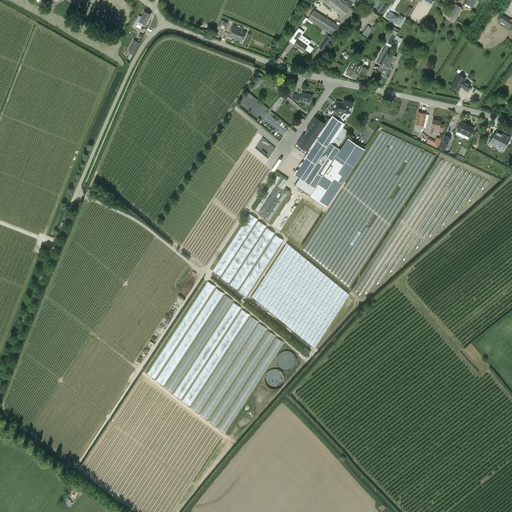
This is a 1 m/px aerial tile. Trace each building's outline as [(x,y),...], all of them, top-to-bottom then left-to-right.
[(322,0),(323,1),(322,1),(342,17),(349,8),(353,2),(354,0),(322,0)] [(456,4),(449,16),(455,19),(462,8),(456,4)] [(334,35),(339,26),(313,10),(308,19),(334,35)] [(150,14),(144,11),(142,17),(139,15),(135,23),(138,24),(142,26),(143,23),(145,24),(150,14)] [(402,20),(389,12),(386,17),(399,26),(402,20)] [(511,20),(503,14),(499,20),(510,27),(511,23),(511,20)] [(222,20),(221,20),(218,27),(219,27),(218,29),(224,32),(225,29),(225,30),(228,23),(228,22),(229,20),(223,17),(222,20)] [(242,28),(233,24),(228,36),(242,42),(246,32),(242,30),(242,28)] [(361,34),(366,38),(373,29),(368,25),(361,34)] [(297,48),(298,47),(303,51),(307,45),(299,39),(302,35),(298,32),(294,38),(297,40),(293,45),(297,48)] [(391,48),(397,37),(397,36),(389,32),(383,43),(386,45),(376,63),(381,66),(391,48)] [(322,43),(326,46),(332,39),(327,36),(322,43)] [(402,40),(397,37),(391,48),(396,51),(402,40)] [(134,40),(128,51),(134,53),(139,43),(134,40)] [(392,69),(391,69),(397,57),(390,54),(384,66),(385,66),(382,75),(388,77),(392,69)] [(355,79),(362,66),(353,61),(346,74),(355,79)] [(457,74),(450,86),(458,90),(460,87),(467,91),(470,85),(464,81),(465,79),(457,74)] [(257,86),(262,80),(258,77),(253,83),(257,86)] [(293,93),(291,99),(306,103),(306,102),(310,103),(312,95),(302,92),(301,95),(293,93)] [(350,113),(352,103),(344,100),(343,103),(337,102),(331,108),(334,110),(333,115),(332,115),(326,124),(314,116),(306,128),(308,129),(304,134),(303,133),(296,144),(308,152),(299,166),(300,167),(297,170),(296,169),(294,174),(299,177),(294,185),(327,207),(364,149),(348,138),(315,188),(315,187),(340,149),(338,148),(349,131),(343,127),(345,124),(339,119),(344,111),(350,113)] [(423,126),(426,114),(418,111),(415,124),(414,130),(422,132),(423,126)] [(434,132),(435,128),(438,128),(439,128),(438,131),(442,132),(444,127),(444,125),(442,125),(440,124),(441,121),(440,121),(433,119),(432,127),(431,127),(430,131),(434,132)] [(470,137),(474,128),(470,126),(466,124),(461,122),(457,131),(470,137)] [(490,125),(485,122),(482,128),(487,131),(490,125)] [(427,171),(434,154),(381,130),(378,136),(381,136),(381,138),(385,138),(388,140),(388,142),(390,142),(392,139),(391,144),(395,144),(395,146),(404,147),(404,149),(406,149),(406,152),(409,152),(408,155),(411,156),(410,159),(414,161),(414,160),(417,161),(417,164),(419,165),(420,165),(422,166),(422,168),(427,171)] [(490,143),(503,150),(510,138),(496,131),(490,143)] [(482,135),(477,133),(472,144),(477,146),(482,135)] [(444,152),(446,149),(451,138),(445,135),(440,146),(438,149),(444,152)] [(429,139),(426,144),(437,149),(442,140),(437,138),(435,142),(429,139)] [(277,175),(254,210),(258,212),(280,177),(277,175)] [(229,266),(256,217),(248,213),(222,260),(223,260),(222,262),(229,266)] [(257,220),(221,278),(229,283),(265,225),(257,220)] [(266,227),(230,285),(238,290),(274,232),(266,227)] [(239,292),(247,297),(282,239),(274,234),(239,292)] [(349,294),(287,243),(252,296),(314,347),(349,294)] [(283,352),(283,367),(294,367),(294,352),(283,352)] [(275,374),(272,375),(272,385),(282,385),(282,373),(275,373),(275,374)] [(143,378),(124,410),(126,411),(124,415),(126,415),(124,419),(128,421),(151,382),(143,378)] [(122,452),(158,388),(152,385),(140,406),(139,409),(138,411),(137,412),(139,415),(138,417),(136,419),(134,423),(133,428),(132,428),(130,429),(130,430),(127,432),(127,434),(123,437),(121,435),(121,437),(123,438),(121,441),(119,440),(116,443),(115,446),(116,447),(119,441),(117,447),(118,448),(114,451),(122,452)] [(145,452),(147,453),(177,402),(169,398),(118,484),(120,485),(118,488),(122,490),(145,452)] [(130,504),(138,508),(180,439),(182,439),(195,416),(189,412),(188,412),(181,423),(181,435),(176,435),(176,427),(130,504)] [(205,426),(191,450),(198,454),(213,430),(205,426)] [(213,432),(205,451),(213,454),(221,436),(213,432)] [(97,467),(104,454),(96,450),(91,460),(90,463),(97,467)] [(104,469),(107,471),(118,455),(111,450),(99,466),(104,469)] [(159,506),(162,508),(182,477),(177,474),(171,483),(169,482),(167,485),(157,502),(160,503),(159,506)] [(68,495),(72,498),(77,492),(73,489),(68,495)] [(73,502),(66,498),(63,502),(70,507),(73,502)]
